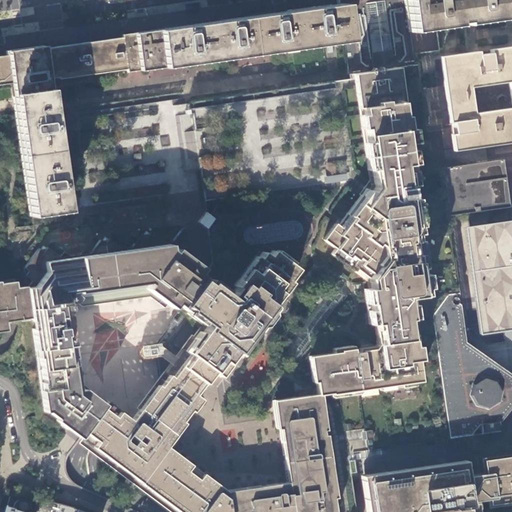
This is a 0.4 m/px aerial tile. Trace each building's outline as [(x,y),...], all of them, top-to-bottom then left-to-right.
[(409,27),(405,0),(380,0),(338,7),(343,42),(348,79),(348,80),(350,79),(351,79),(351,76),(351,74),(415,65),(412,52),(409,27)] [(511,0),(405,0),(409,27),(412,27),(511,12),(511,0)] [(343,42),(338,7),(334,8),(332,8),(319,10),(282,15),(274,16),(253,19),(226,23),(217,24),(198,26),(192,27),(170,30),(145,34),(125,37),(115,38),(104,39),(87,42),(75,43),(69,44),(57,46),(50,47),(32,49),(7,53),(11,83),(30,217),(67,212),(64,187),(61,166),(59,151),(57,136),(54,118),(52,102),(52,97),(50,86),(49,80),(67,77),(108,72),(119,70),(125,69),(126,71),(139,70),(178,64),(213,59),(260,53),(267,52),(321,45),(337,42),(343,42)] [(511,138),(511,49),(444,59),(449,104),(452,116),(455,146),(511,138)] [(0,84),(11,83),(7,53),(3,53),(0,53),(0,84)] [(208,213),(204,210),(196,220),(207,229),(212,261),(242,283),(279,237),(312,265),(176,448),(231,490),(295,481),(285,401),(441,363),(431,312),(446,292),(456,292),(445,215),(444,214),(438,169),(430,170),(422,120),(415,65),(351,74),(351,76),(351,79),(350,79),(348,80),(341,81),(340,83),(337,88),(350,178),(346,178),(221,195),(208,213)] [(489,162),(485,162),(491,208),(496,207),(504,206),(498,161),(489,162)] [(485,162),(438,169),(444,214),(457,212),(457,213),(491,208),(485,162)] [(467,230),(475,290),(477,301),(480,300),(470,231),(499,227),(511,224),(511,223),(499,225),(467,230)] [(511,224),(499,227),(470,231),(480,300),(510,296),(511,296),(511,224)] [(352,511),(348,480),(345,452),(368,449),(475,434),(502,424),(511,412),(511,373),(507,370),(470,342),(468,329),(464,303),(456,292),(446,292),(431,312),(441,363),(285,401),(295,481),(231,490),(176,448),(312,265),(279,237),(242,283),(212,261),(205,269),(200,266),(191,259),(186,232),(183,229),(168,247),(144,231),(128,250),(122,250),(102,236),(87,255),(61,258),(38,243),(21,267),(25,289),(30,320),(29,320),(43,412),(53,420),(66,430),(68,431),(73,434),(78,439),(75,442),(82,449),(126,480),(168,511),(352,511)] [(0,330),(5,330),(4,323),(21,321),(20,321),(16,290),(14,290),(13,281),(0,283),(0,330)] [(20,321),(29,320),(25,289),(16,290),(20,321)] [(511,296),(510,296),(480,300),(484,326),(489,325),(509,323),(511,322),(511,296)] [(477,461),(504,457),(504,456),(506,456),(507,454),(507,453),(476,457),(477,461)] [(511,456),(504,457),(477,461),(479,473),(467,474),(470,501),(483,499),(484,508),(505,505),(511,503),(511,456)] [(363,478),(367,511),(471,511),(470,501),(467,474),(465,463),(453,465),(363,478)] [(33,511),(38,499),(11,492),(7,506),(5,505),(3,511),(33,511)] [(52,511),(55,503),(39,499),(36,511),(38,511),(52,511)] [(75,511),(76,509),(55,503),(52,511),(75,511)]
